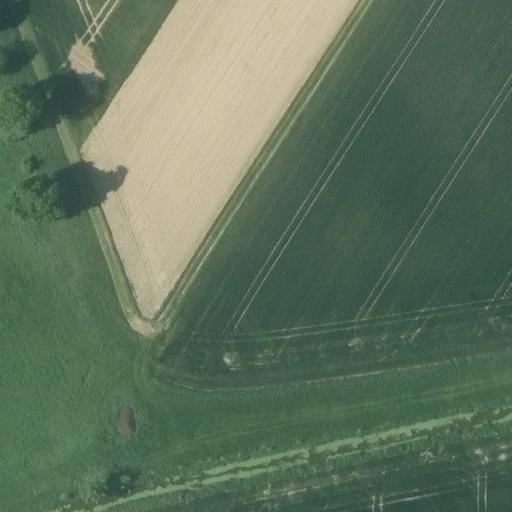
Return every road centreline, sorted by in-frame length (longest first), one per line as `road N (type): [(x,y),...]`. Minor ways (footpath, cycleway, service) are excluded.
road 1 (track): [(18,0),(160,348),(118,416)]
road 2 (track): [(160,348),(377,0)]
